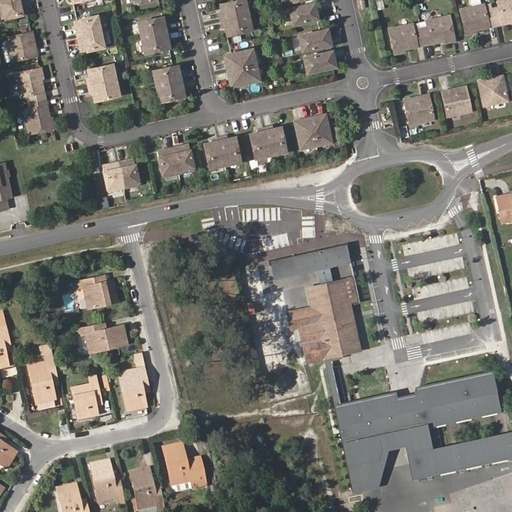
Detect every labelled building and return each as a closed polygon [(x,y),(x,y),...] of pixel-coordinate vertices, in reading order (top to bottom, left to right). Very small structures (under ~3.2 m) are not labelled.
[(24,0),(12,0),(0,3),(4,18),(28,13),(24,0)] [(244,0),(237,0),(220,4),(221,12),(219,12),(221,20),(248,14),(244,0)] [(366,8),(363,0),(357,0),(359,10),(366,8)] [(384,8),(382,0),(377,0),(374,0),(376,9),(384,8)] [(511,0),(502,0),(497,1),(499,7),(492,9),(495,25),(511,21),(511,0)] [(289,8),(293,24),(317,18),(315,11),(318,10),(316,2),(289,8)] [(495,25),(492,9),(485,10),(483,4),(460,9),(466,34),(476,32),(475,29),(495,25)] [(102,14),(74,21),(77,36),(106,30),(102,14)] [(248,14),(221,20),(222,28),(225,27),(227,35),(251,30),(248,14)] [(420,28),(424,45),(444,40),(444,42),(454,40),(449,16),(426,21),(427,27),(420,28)] [(141,38),(168,32),(166,24),(164,24),(162,17),(137,22),(141,38)] [(424,45),(420,28),(413,30),(412,24),(389,29),(394,53),(404,51),(404,49),(424,45)] [(106,30),(77,36),(81,52),(109,45),(106,30)] [(324,30),(298,35),(302,51),(330,45),(329,37),(326,37),(324,30)] [(32,32),(8,37),(13,61),(37,56),(35,47),(33,48),(32,42),(34,42),(32,32)] [(170,39),(168,32),(141,38),(144,53),(169,48),(167,40),(170,39)] [(225,63),(227,70),(255,64),(252,49),(231,53),(226,54),(228,62),(225,63)] [(332,51),(303,57),(307,73),(333,67),(331,59),(333,59),(332,51)] [(114,64),(87,69),(89,77),(86,78),(88,86),(117,79),(114,64)] [(259,80),(255,64),(227,70),(229,78),(231,78),(233,85),(259,80)] [(183,80),(181,72),(179,73),(177,65),(153,70),(156,86),(183,80)] [(40,68),(16,73),(21,97),(27,95),(29,102),(45,98),(40,78),(43,78),(40,68)] [(489,81),(488,79),(478,81),(479,83),(484,105),(507,100),(502,76),(494,78),(494,80),(489,81)] [(117,79),(88,86),(90,93),(92,93),(94,101),(121,95),(117,79)] [(184,96),(182,88),(185,88),(183,80),(156,86),(159,102),(184,96)] [(450,90),(442,92),(447,116),(471,111),(465,86),(455,89),(456,91),(450,92),(450,90)] [(433,119),(428,95),(420,96),(420,98),(415,100),(415,97),(404,100),(410,124),(433,119)] [(45,98),(29,102),(30,109),(24,110),(29,133),(54,128),(51,118),(49,118),(45,98)] [(325,114),(310,118),(316,146),(331,142),(325,114)] [(310,118),(294,121),(300,149),(316,146),(310,118)] [(286,151),(280,127),(273,129),(272,126),(264,128),(270,155),(286,151)] [(270,155),(264,128),(256,130),(257,132),(249,134),(255,158),(270,155)] [(226,136),(218,138),(224,165),(240,161),(235,137),(227,139),(226,136)] [(224,165),(218,138),(211,140),(211,142),(203,144),(209,168),(224,165)] [(188,144),(173,148),(178,173),(194,169),(188,144)] [(178,173),(173,148),(157,151),(163,176),(178,173)] [(133,159),(118,162),(123,188),(139,184),(133,159)] [(4,162),(0,163),(0,210),(9,208),(6,198),(12,196),(4,162)] [(118,162),(102,166),(108,191),(123,188),(118,162)] [(180,178),(181,185),(195,183),(194,176),(180,178)] [(511,195),(511,196),(510,193),(496,197),(499,214),(507,213),(509,221),(511,220),(511,195)] [(349,262),(345,244),(269,261),(273,279),(316,269),(319,284),(331,281),(328,267),(349,262)] [(168,253),(156,256),(159,267),(171,264),(168,253)] [(106,280),(104,274),(93,276),(95,283),(106,280)] [(117,301),(112,279),(106,280),(95,283),(93,276),(75,280),(77,288),(83,287),(88,308),(117,301)] [(360,350),(349,303),(356,302),(351,277),(331,281),(319,284),(306,287),(310,306),(314,324),(298,327),(306,362),(360,350)] [(314,324),(310,306),(286,312),(290,329),(298,327),(314,324)] [(10,344),(3,309),(0,309),(0,366),(8,365),(5,351),(4,345),(10,344)] [(127,344),(122,324),(106,328),(100,329),(98,323),(77,328),(79,335),(85,334),(89,352),(127,344)] [(54,361),(50,344),(40,346),(41,354),(44,354),(45,361),(28,365),(36,402),(55,398),(52,385),(51,378),(57,377),(56,370),(54,361)] [(144,392),(139,373),(146,371),(142,352),(133,354),(137,368),(119,372),(127,410),(146,405),(144,392)] [(66,368),(64,359),(54,361),(56,370),(66,368)] [(398,390),(335,404),(355,492),(380,487),(390,450),(408,446),(415,479),(511,459),(511,432),(435,449),(430,427),(504,409),(494,370),(419,386),(418,394),(399,399),(398,390)] [(150,391),(146,371),(139,373),(144,392),(150,391)] [(96,404),(93,393),(100,392),(97,375),(89,377),(90,383),(71,388),(77,418),(98,413),(96,404)] [(103,403),(100,392),(93,393),(96,404),(103,403)] [(9,439),(0,433),(0,441),(5,445),(9,439)] [(0,464),(6,469),(16,452),(5,445),(0,441),(0,464)] [(198,486),(194,465),(187,466),(186,460),(182,443),(162,447),(170,485),(172,490),(174,492),(198,486)] [(125,503),(120,482),(114,483),(112,477),(109,460),(89,464),(97,502),(116,498),(117,505),(125,503)] [(158,511),(165,511),(160,489),(154,490),(152,484),(149,467),(129,472),(138,511),(156,511),(157,511),(158,511)] [(88,511),(87,506),(81,507),(79,501),(76,484),(56,488),(61,511),(88,511)]
